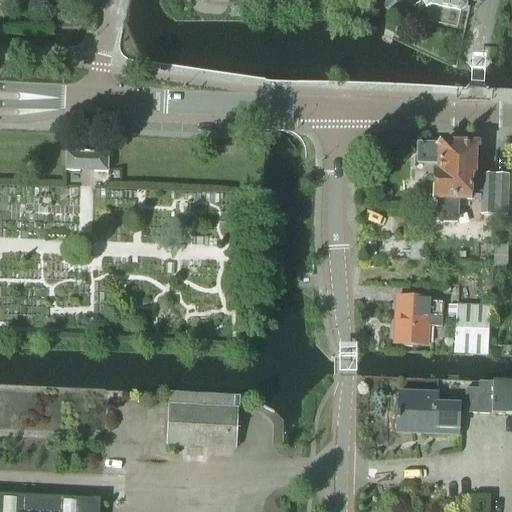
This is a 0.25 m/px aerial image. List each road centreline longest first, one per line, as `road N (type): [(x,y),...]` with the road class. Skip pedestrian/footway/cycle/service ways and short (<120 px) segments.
road 1 (tertiary): [(341,511),(347,343),(336,248),(336,109)]
road 2 (tertiary): [(97,100),(246,106)]
